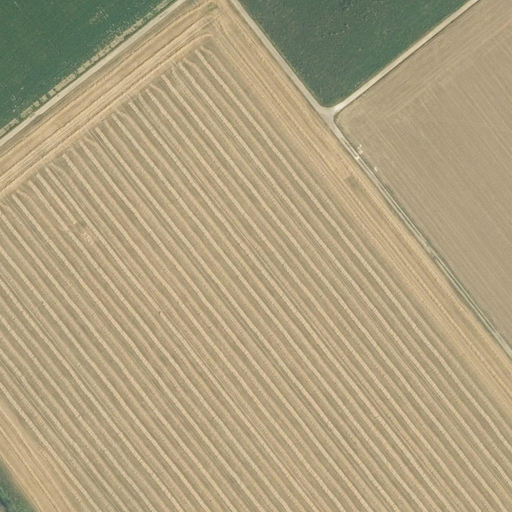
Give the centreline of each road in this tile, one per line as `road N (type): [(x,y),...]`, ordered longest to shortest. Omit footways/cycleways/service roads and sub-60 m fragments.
road 1 (track): [(476,0),(325,118),(231,0)]
road 2 (track): [(511,354),(325,118)]
road 3 (track): [(185,0),(0,143)]
